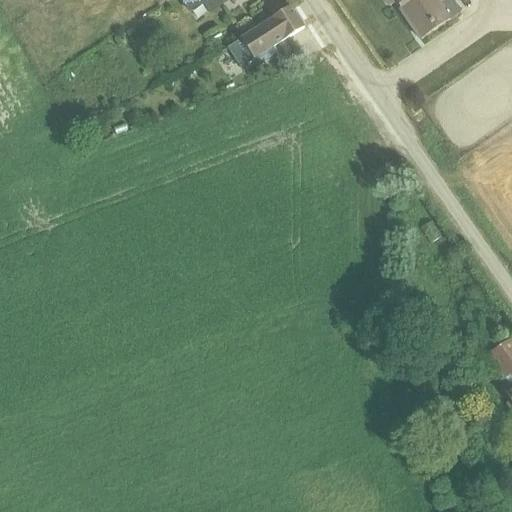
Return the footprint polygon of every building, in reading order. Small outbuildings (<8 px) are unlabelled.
[(179,0),(189,14),(203,5),(210,15),(231,1),(234,6),(242,0),(179,0)] [(438,0),(384,0),(389,8),(395,4),(421,41),(459,15),(448,0),(439,0),(439,1),(438,0)] [(256,60),(287,40),(304,29),(291,9),(239,42),(228,49),(241,70),(256,60)] [(287,40),(256,60),(260,66),(280,53),(284,60),(295,52),(287,40)] [(432,222),(421,228),(431,244),(442,237),(432,222)] [(495,340),(461,363),(468,373),(484,362),(503,389),(502,391),(511,405),(511,341),(511,340),(501,348),(495,340)] [(490,436),(462,453),(483,489),(511,471),(511,464),(509,459),(505,462),(490,436)]
